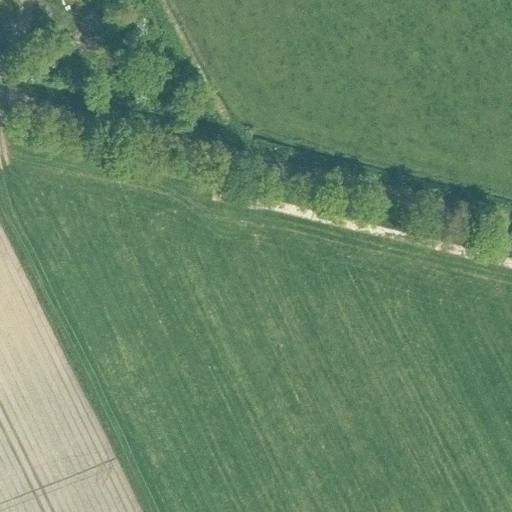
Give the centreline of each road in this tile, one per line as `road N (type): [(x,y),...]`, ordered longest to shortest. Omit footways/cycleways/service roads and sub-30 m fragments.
road 1 (unclassified): [(0,101),(511,225)]
road 2 (track): [(239,159),(243,193),(511,259)]
